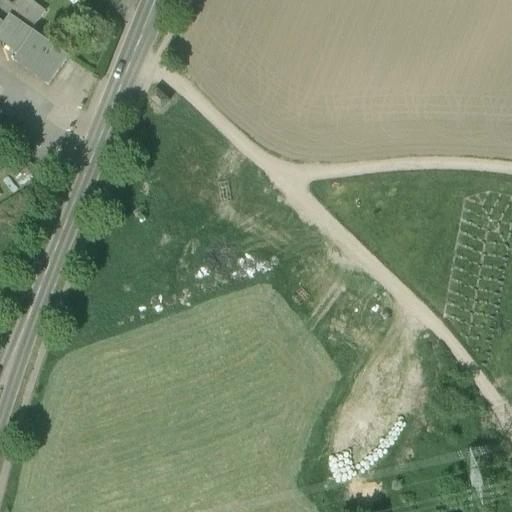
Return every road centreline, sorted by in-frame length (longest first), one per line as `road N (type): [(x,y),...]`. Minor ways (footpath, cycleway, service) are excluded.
road 1 (primary): [(0,390),(157,0)]
road 2 (track): [(511,423),(445,333),(276,174)]
road 3 (track): [(511,171),(409,166),(276,174)]
road 4 (track): [(276,174),(156,61)]
